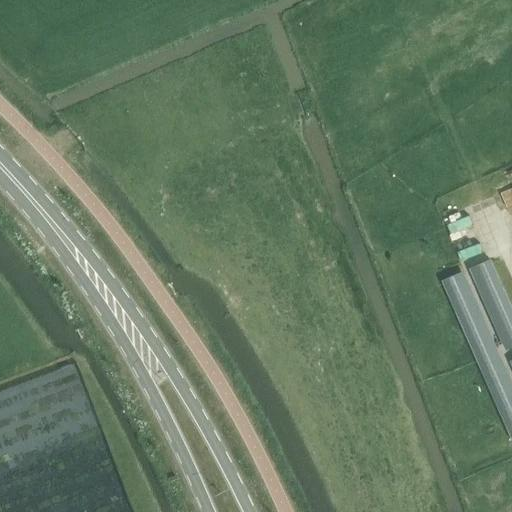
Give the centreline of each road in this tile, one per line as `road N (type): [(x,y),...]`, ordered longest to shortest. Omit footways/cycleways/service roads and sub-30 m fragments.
road 1 (tertiary): [(249,511),(173,376),(129,329)]
road 2 (tertiary): [(0,164),(129,329)]
road 3 (tertiary): [(129,329),(209,511)]
